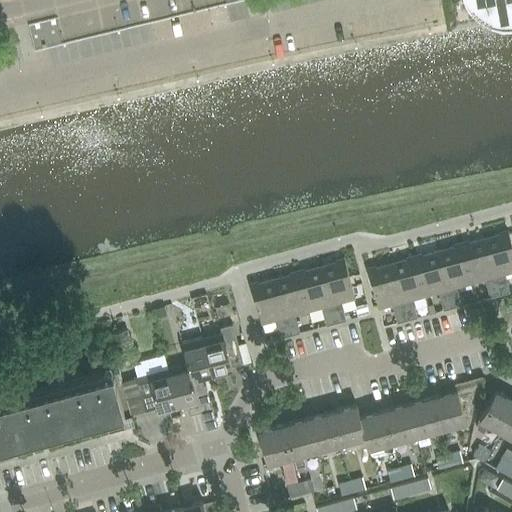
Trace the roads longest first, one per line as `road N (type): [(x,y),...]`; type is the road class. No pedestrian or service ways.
road 1 (residential): [(219,446),(255,383),(349,358),(370,369),(485,338)]
road 2 (residential): [(219,446),(0,506)]
